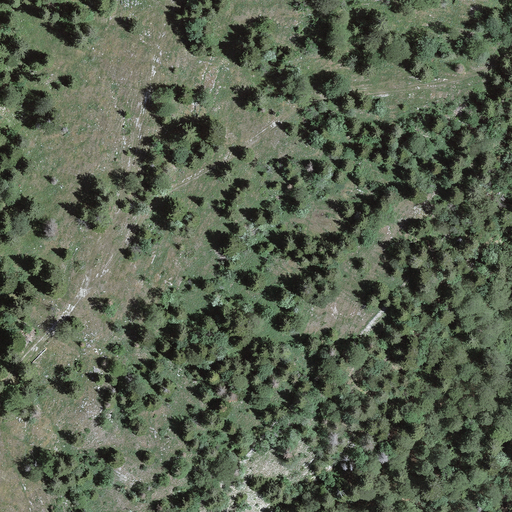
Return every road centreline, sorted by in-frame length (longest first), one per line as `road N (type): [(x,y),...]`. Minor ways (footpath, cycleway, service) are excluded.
road 1 (track): [(0,415),(8,380),(157,202),(243,149),(296,103)]
road 2 (track): [(175,0),(110,229),(83,295)]
